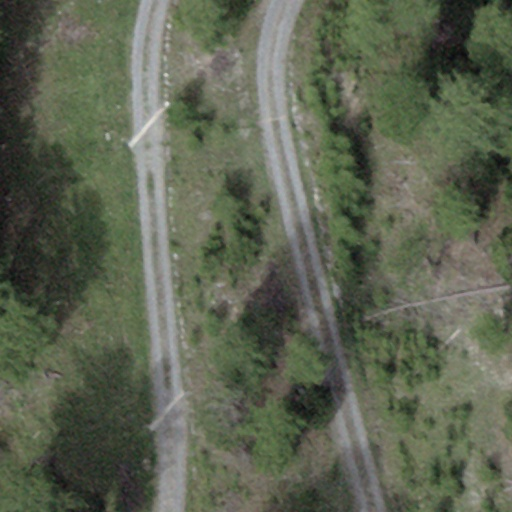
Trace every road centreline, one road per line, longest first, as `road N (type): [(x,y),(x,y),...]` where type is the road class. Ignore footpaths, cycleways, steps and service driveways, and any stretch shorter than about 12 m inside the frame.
road 1 (track): [(293,0),(273,49),(282,141),(370,511)]
road 2 (track): [(166,511),(170,392),(151,163),(157,0)]
